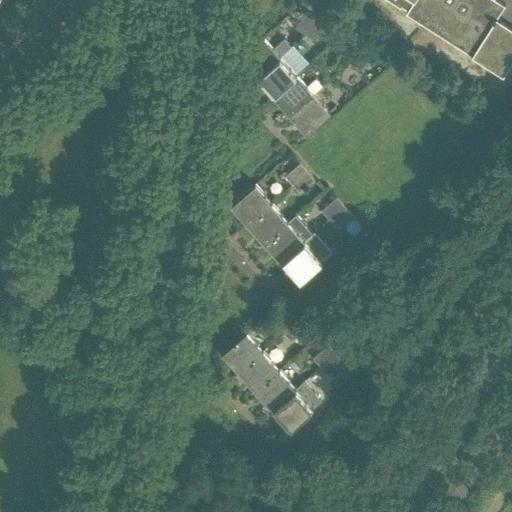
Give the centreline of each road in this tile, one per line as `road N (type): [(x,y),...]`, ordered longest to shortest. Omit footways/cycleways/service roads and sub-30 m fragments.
road 1 (residential): [(111,511),(202,0)]
road 2 (tertiary): [(398,511),(511,337)]
